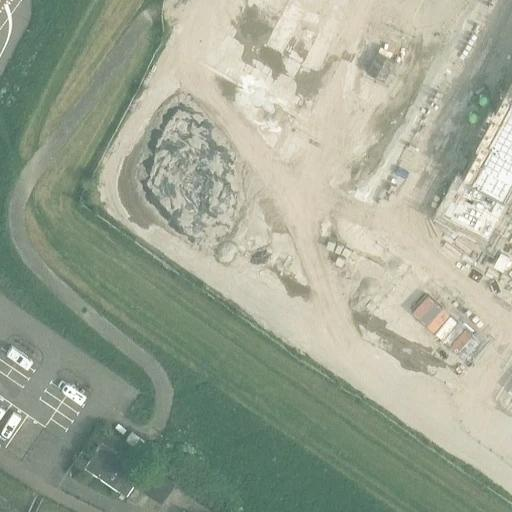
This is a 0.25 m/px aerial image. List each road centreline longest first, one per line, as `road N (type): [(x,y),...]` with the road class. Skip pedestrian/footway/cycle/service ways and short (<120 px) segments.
road 1 (residential): [(446,0),(351,166),(179,92),(224,0)]
road 2 (residential): [(511,329),(398,223),(445,105),(510,0)]
